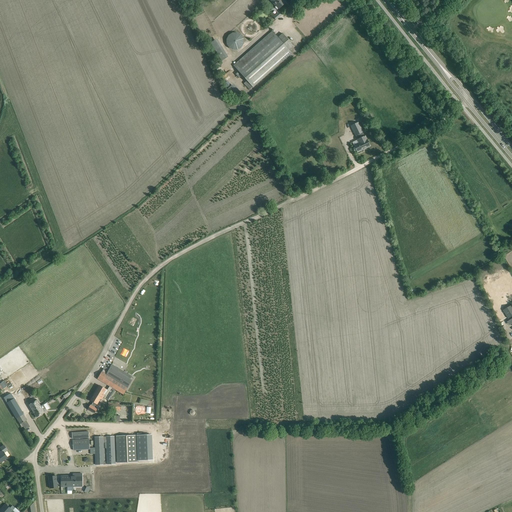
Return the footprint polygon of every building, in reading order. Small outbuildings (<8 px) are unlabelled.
[(277,5),(279,9),(285,3),(282,0),(272,0),(276,5),(277,5)] [(275,15),(274,16),(277,19),(282,15),(276,8),(272,11),(275,15)] [(225,44),(238,50),(244,37),(231,31),(225,44)] [(247,81),(253,88),(292,53),(289,50),(294,46),(288,40),(288,41),(284,37),(285,36),(282,33),(278,37),(272,31),(269,33),(270,34),(237,64),(236,63),(233,65),(236,69),(247,81)] [(222,61),(226,58),(215,40),(210,43),(222,61)] [(253,88),(247,81),(244,83),(250,90),(253,88)] [(236,98),(240,95),(232,85),(228,89),(236,98)] [(361,119),(356,109),(354,110),(352,106),(346,109),(353,122),(361,119)] [(358,123),(351,126),(356,136),(362,132),(358,123)] [(354,146),(355,148),(357,152),(370,146),(365,136),(357,140),(359,143),(354,146)] [(511,306),(511,305),(503,310),(508,319),(511,316),(511,306)] [(98,379),(110,386),(115,389),(124,394),(132,380),(110,367),(109,369),(105,367),(98,379)] [(99,385),(94,395),(98,398),(100,394),(104,397),(103,398),(108,401),(110,398),(115,389),(110,386),(107,390),(99,385)] [(26,392),(23,394),(18,397),(21,402),(30,397),(26,392)] [(98,398),(94,395),(90,401),(97,405),(101,399),(102,400),(103,398),(104,397),(100,394),(98,398)] [(14,399),(7,403),(17,419),(24,415),(14,399)] [(29,405),(32,411),(40,406),(37,400),(29,405)] [(40,406),(32,411),(37,418),(44,413),(43,410),(46,409),(43,404),(40,406)] [(90,411),(84,415),(86,419),(93,414),(90,411)] [(24,415),(17,419),(20,424),(21,423),(27,420),(24,415)] [(152,434),(137,435),(138,460),(153,459),(152,434)] [(138,460),(137,435),(116,436),(117,463),(138,462),(138,460)] [(106,462),(104,462),(103,448),(106,448),(107,465),(115,465),(114,437),(106,437),(106,439),(103,439),(103,437),(94,437),(95,447),(95,454),(95,465),(106,464),(106,462)] [(72,440),(73,450),(90,449),(89,439),(72,440)] [(67,465),(66,449),(49,451),(50,466),(67,465)] [(119,465),(119,466),(92,467),(92,478),(95,478),(95,480),(140,479),(139,464),(119,465)] [(61,476),(61,487),(82,487),(82,473),(73,474),(73,476),(61,476)] [(210,473),(205,473),(159,473),(159,488),(162,488),(162,491),(166,491),(166,488),(210,488),(210,473)] [(48,477),(50,488),(57,488),(56,476),(48,477)] [(19,511),(15,508),(12,505),(10,508),(5,503),(0,509),(0,511),(19,511)]
